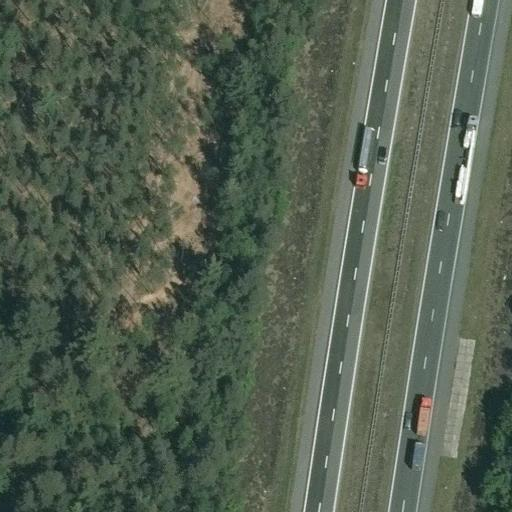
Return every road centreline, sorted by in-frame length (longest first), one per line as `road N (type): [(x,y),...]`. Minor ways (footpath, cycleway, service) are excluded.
road 1 (motorway): [(400,0),(318,511)]
road 2 (motorway): [(402,511),(484,0)]
